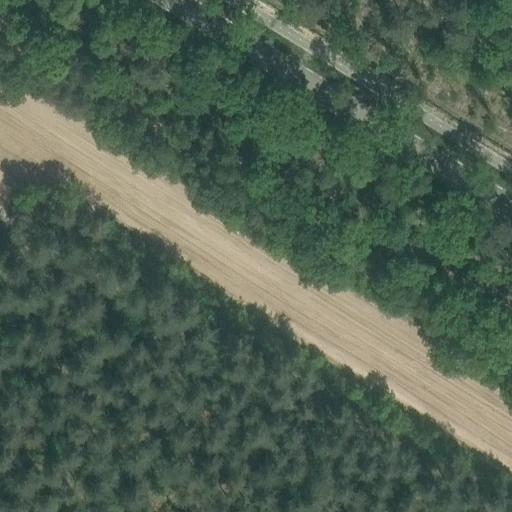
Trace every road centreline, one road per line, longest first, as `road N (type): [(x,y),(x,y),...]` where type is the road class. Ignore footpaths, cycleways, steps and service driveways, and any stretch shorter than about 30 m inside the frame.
road 1 (track): [(511,423),(0,100)]
road 2 (tertiary): [(511,203),(181,0)]
